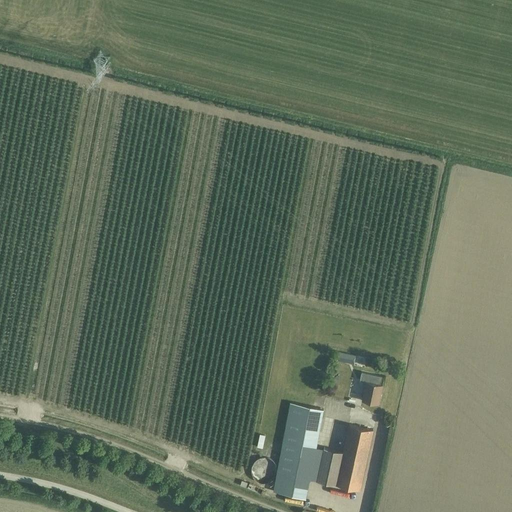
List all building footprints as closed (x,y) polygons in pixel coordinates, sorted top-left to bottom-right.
[(339,352),(338,359),(346,361),(348,354),(339,352)] [(362,400),(379,404),(383,384),(366,381),(362,400)] [(290,402),(284,437),(315,443),(322,409),(314,407),(290,402)] [(317,480),(336,484),(360,489),(373,429),(349,424),(343,451),(324,447),(317,480)] [(252,465),(251,470),(252,474),(254,478),(258,481),(262,483),(267,482),(271,481),(274,477),(276,473),(277,469),(276,464),(273,461),(270,458),(265,457),(261,457),(257,459),(254,462),(252,465)]
